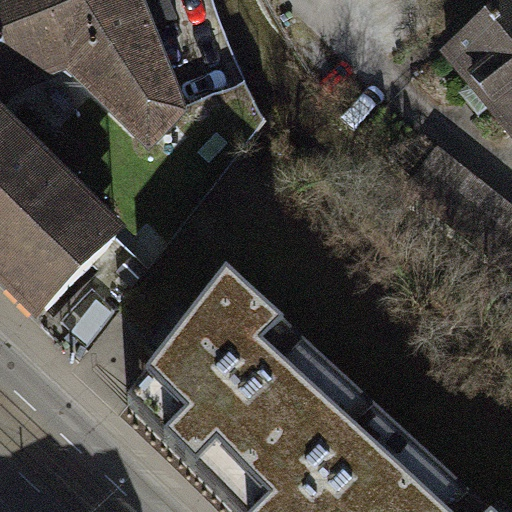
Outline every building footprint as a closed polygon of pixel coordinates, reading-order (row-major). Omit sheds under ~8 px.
[(136,0),(0,0),(0,266),(48,313),(110,249),(117,237),(0,122),(0,74),(78,43),(86,63),(75,73),(150,147),(181,114),(136,0)] [(511,134),(511,2),(447,56),(511,134)] [(488,259),(511,228),(511,209),(441,153),(409,195),(488,259)] [(511,228),(488,259),(511,276),(511,228)] [(128,404),(223,500),(340,384),(227,279),(189,327),(178,314),(146,356),(157,367),(128,404)] [(391,511),(435,469),(340,384),(223,500),(235,511),(391,511)] [(503,511),(502,510),(499,511),(481,511),(435,469),(391,511),(503,511)]
